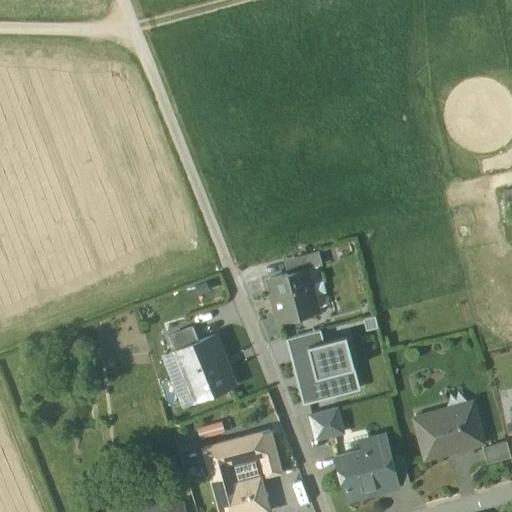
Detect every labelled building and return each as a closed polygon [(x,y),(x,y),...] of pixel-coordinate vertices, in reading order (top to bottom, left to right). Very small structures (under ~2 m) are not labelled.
[(511,192),(502,195),(508,225),(511,224),(511,192)] [(306,269),(269,279),(281,320),(317,310),(306,269)] [(193,326),(169,336),(175,350),(198,341),(193,326)] [(293,363),(297,362),(310,359),(307,346),(323,342),(320,330),(287,339),(293,363)] [(198,341),(175,350),(195,401),(232,386),(219,353),(221,352),(214,334),(198,341)] [(346,336),(323,342),(307,346),(310,359),(297,362),(303,384),(298,386),(303,404),(350,392),(345,371),(355,368),(346,336)] [(472,402),(413,418),(424,458),(483,442),(472,402)] [(337,408),(309,415),(315,439),(343,432),(337,408)] [(269,430),(203,447),(220,511),(262,511),(269,510),(260,477),(265,476),(280,472),(269,430)] [(384,435),(363,441),(365,448),(336,456),(340,470),(336,476),(338,483),(344,487),(347,498),(374,491),(379,483),(393,479),(395,479),(390,459),(384,435)] [(507,442),(482,448),(486,464),(511,457),(507,442)] [(403,456),(390,459),(395,479),(393,479),(395,486),(409,482),(403,456)] [(185,511),(184,501),(118,511),(185,511)] [(96,511),(95,502),(81,503),(81,511),(96,511)]
